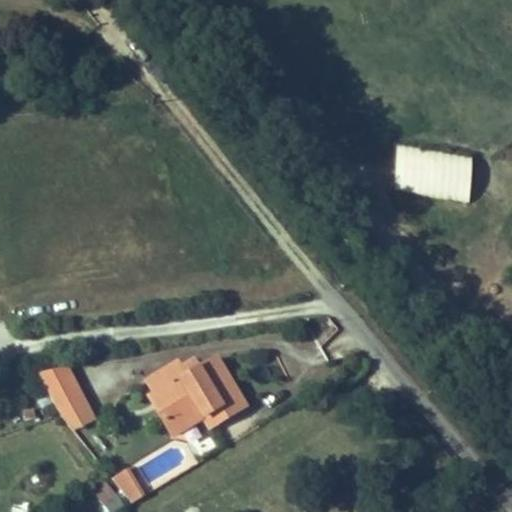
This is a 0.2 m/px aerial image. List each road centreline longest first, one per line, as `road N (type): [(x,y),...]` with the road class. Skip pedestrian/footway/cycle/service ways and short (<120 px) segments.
road 1 (track): [(93,31),(161,91),(337,301)]
road 2 (residential): [(337,301),(511,500)]
